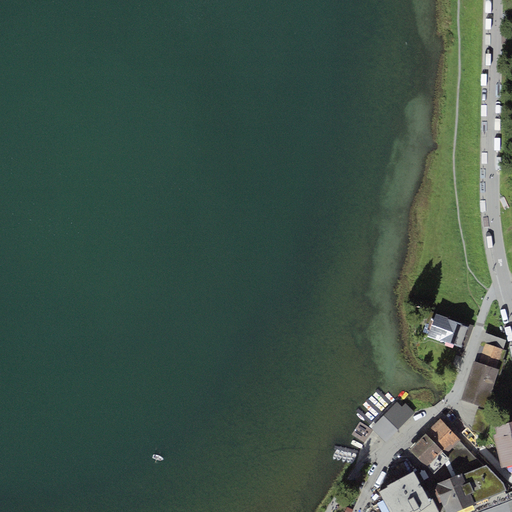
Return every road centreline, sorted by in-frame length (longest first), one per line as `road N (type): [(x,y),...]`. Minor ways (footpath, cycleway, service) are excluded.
road 1 (residential): [(495,0),(492,222),(502,290)]
road 2 (residential): [(359,511),(393,442),(457,386),(481,313),(502,290)]
